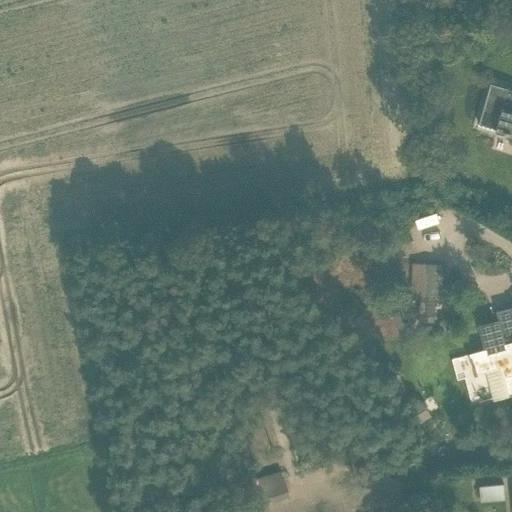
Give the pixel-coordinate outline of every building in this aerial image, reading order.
[(511,91),(489,85),(478,124),(504,131),(504,132),(510,134),(511,133),(511,91)] [(410,293),(419,295),(418,322),(434,322),(437,265),(412,262),(410,293)] [(501,367),(508,394),(511,392),(511,309),(497,313),(505,345),(469,355),(474,374),(501,367)] [(418,404),(402,414),(412,429),(427,420),(418,404)] [(257,479),(263,499),(272,496),(273,501),(288,496),(280,471),(257,479)] [(502,483),(479,486),(480,500),(503,498),(502,483)]
